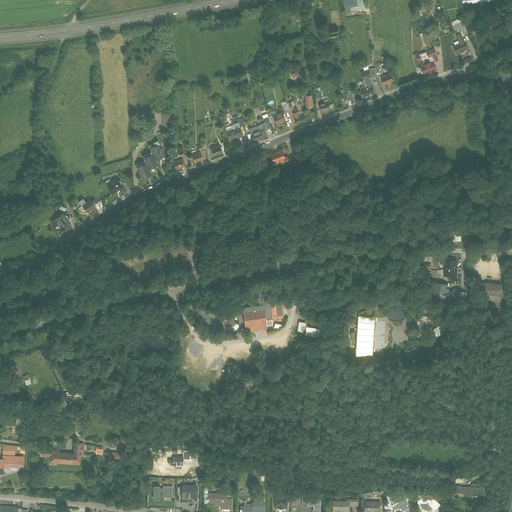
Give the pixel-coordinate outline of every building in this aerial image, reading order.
[(343,0),(345,12),(354,11),(354,7),(364,6),(362,0),(343,0)] [(455,33),(464,28),(461,23),(452,27),(455,33)] [(456,56),(469,50),(465,42),(464,42),(460,33),(456,35),(460,44),(452,48),(456,56)] [(427,59),(429,63),(433,62),(434,63),(438,61),(435,56),(436,55),(434,50),(416,57),(418,62),(427,59)] [(422,74),(423,76),(437,71),(434,63),(433,62),(429,63),(420,67),(420,68),(416,70),(418,76),(422,74)] [(302,70),(293,73),(295,79),(304,76),(302,70)] [(362,83),(363,86),(370,83),(369,82),(376,79),(374,75),(374,73),(371,74),(364,77),(366,81),(363,83),(362,83)] [(389,74),(379,78),(383,88),(393,83),(389,74)] [(363,99),(375,95),(370,83),(363,86),(362,86),(363,89),(359,91),(363,99)] [(318,104),(320,113),(330,112),(330,111),(333,110),(332,105),(329,106),(328,102),(324,103),(318,104)] [(283,112),(272,116),(274,122),(277,129),(283,127),(282,124),(286,122),(283,112)] [(293,118),(297,127),(307,122),(302,112),(298,114),(298,112),(293,114),(294,118),(293,118)] [(271,128),(270,124),(267,118),(264,120),(266,124),(259,126),(261,132),(264,130),(265,131),(271,128)] [(239,128),(241,133),(244,132),(242,125),(244,124),(242,119),(232,123),(235,130),(239,128)] [(263,139),(267,138),(265,131),(264,130),(261,132),(259,126),(249,130),(254,143),(263,140),(263,139)] [(235,130),(227,133),(230,142),(237,139),(237,141),(243,139),(241,133),(239,128),(235,130)] [(152,178),(150,173),(159,169),(156,163),(166,158),(158,142),(148,147),(152,155),(143,160),(145,164),(136,169),(143,183),(152,178)] [(211,149),(214,158),(222,155),(219,146),(211,149)] [(282,152),(270,157),(274,166),(277,165),(279,169),(291,163),(289,158),(285,160),(282,152)] [(195,166),(204,162),(200,153),(196,155),(196,153),(191,155),(193,160),(190,162),(191,166),(195,165),(195,166)] [(176,173),(185,169),(181,160),(180,161),(173,164),(176,173)] [(105,185),(113,197),(124,190),(118,181),(111,185),(109,182),(105,185)] [(88,217),(96,210),(89,202),(86,206),(81,209),(82,210),(84,213),(88,217)] [(71,230),(63,216),(50,224),(54,230),(58,228),(62,235),(71,230)] [(457,264),(440,264),(440,269),(444,269),(443,280),(452,280),(452,283),(456,283),(457,264)] [(446,289),(435,286),(433,297),(458,303),(459,295),(458,292),(455,292),(452,293),(452,295),(448,294),(449,292),(446,291),(446,289)] [(487,299),(503,300),(504,287),(488,286),(487,299)] [(283,303),(243,307),(244,314),(239,315),(241,328),(245,328),(246,330),(271,327),(269,317),(285,315),(283,303)] [(430,318),(423,318),(423,315),(418,315),(418,331),(423,331),(423,327),(430,327),(430,318)] [(308,321),(300,321),(299,330),(303,331),(303,333),(321,335),(322,328),(308,326),(308,321)] [(451,328),(448,322),(429,332),(433,339),(445,333),(444,331),(451,328)] [(17,411),(5,411),(5,421),(16,421),(16,423),(23,423),(23,413),(16,413),(17,411)] [(108,440),(123,438),(122,432),(114,434),(115,435),(107,437),(108,440)] [(62,449),(43,448),(42,455),(51,456),(51,462),(82,463),(82,453),(85,454),(86,442),(75,442),(75,452),(62,452),(62,449)] [(0,469),(3,470),(4,464),(24,465),(25,454),(15,453),(15,445),(3,444),(3,452),(2,452),(2,456),(0,455),(0,469)] [(172,450),(172,453),(168,453),(168,458),(174,458),(174,463),(181,463),(181,458),(182,458),(182,450),(172,450)] [(463,481),(456,481),(456,489),(467,489),(467,492),(474,492),(488,491),(488,486),(488,483),(484,483),(483,479),(475,480),(475,483),(463,483),(463,481)] [(196,480),(180,480),(180,494),(191,494),(191,492),(196,492),(196,480)] [(171,481),(162,481),(162,484),(158,483),(158,481),(152,481),(152,495),(158,495),(158,489),(162,489),(162,492),(170,492),(171,481)] [(230,494),(225,494),(225,488),(206,488),(206,500),(220,500),(220,508),(230,508),(230,494)] [(419,507),(421,509),(424,511),(427,511),(432,511),(435,510),(437,508),(436,507),(441,501),(433,491),(418,491),(418,499),(419,499),(419,502),(418,503),(419,507)] [(288,493),(276,493),(276,505),(288,506),(288,493)] [(387,499),(388,508),(393,508),(393,511),(391,511),(408,511),(410,511),(410,510),(411,509),(411,508),(410,508),(412,506),(411,504),(412,502),(410,499),(412,498),(409,494),(408,494),(407,493),(390,493),(390,499),(387,499)] [(239,506),(239,511),(253,511),(254,507),(263,507),(263,502),(263,497),(262,497),(262,495),(253,495),(253,497),(250,497),(250,499),(243,499),(243,501),(239,501),(239,505),(240,505),(240,506),(239,506)] [(318,495),(305,495),(305,502),(311,503),(311,509),(318,509),(318,495)] [(350,496),(350,497),(336,497),(335,511),(352,511),(353,505),(361,505),(361,496),(350,496)] [(385,498),(368,498),(368,510),(384,510),(385,498)] [(1,511),(19,511),(20,503),(1,503),(1,511)]
